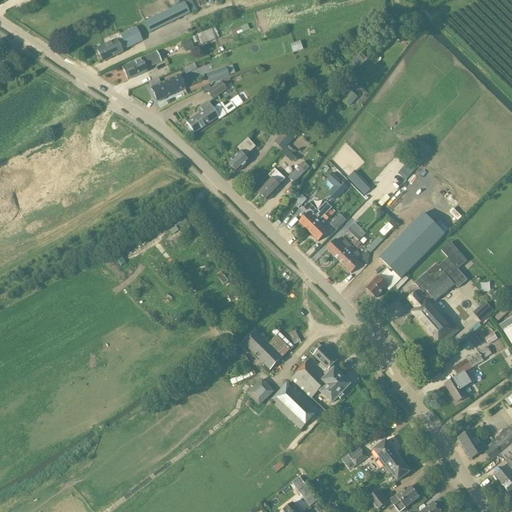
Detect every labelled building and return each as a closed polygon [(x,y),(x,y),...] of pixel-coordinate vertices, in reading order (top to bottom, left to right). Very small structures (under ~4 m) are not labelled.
[(185,3),(143,23),(149,34),(190,14),(185,3)] [(116,41),(96,50),(102,62),(122,53),(121,51),(126,48),(127,49),(142,42),(136,28),(120,35),(121,38),(116,40),(116,41)] [(232,37),(241,33),(239,28),(230,32),(232,37)] [(211,30),(197,35),(201,45),(215,40),(211,30)] [(191,39),(182,41),(184,50),(194,47),(191,39)] [(294,52),(304,49),(302,42),(292,45),(294,52)] [(146,69),(161,63),(157,53),(122,69),(128,81),(147,72),(146,69)] [(223,53),(208,58),(211,68),(227,63),(223,53)] [(359,56),(359,55),(352,62),(358,69),(365,61),(367,59),(361,54),(359,56)] [(210,84),(229,77),(225,67),(206,75),(210,84)] [(176,93),(171,80),(151,89),(157,101),(176,93)] [(212,100),(226,90),(221,82),(207,91),(212,100)] [(345,101),(351,106),(359,96),(352,91),(345,101)] [(230,100),(234,109),(243,105),(239,96),(230,100)] [(199,107),(203,112),(187,123),(194,134),(218,117),(207,102),(199,107)] [(294,140),(286,132),(274,143),(282,151),(294,140)] [(241,152),(229,163),(237,172),(250,161),(246,157),(256,147),(248,139),(237,149),(241,152)] [(283,153),(292,161),(295,158),(292,155),(295,152),(289,146),(283,153)] [(303,162),(288,178),(294,183),(309,167),(303,162)] [(269,176),(272,178),(259,192),(268,201),(281,187),(279,185),(285,179),(275,169),(269,176)] [(333,174),(328,179),(340,190),(334,196),(337,199),(347,188),(333,174)] [(367,190),(371,199),(382,194),(377,185),(367,190)] [(318,222),(322,219),(330,211),(327,207),(315,219),(309,213),(299,222),(309,232),(318,222)] [(330,211),(322,219),(325,222),(334,214),(335,213),(331,209),(330,211)] [(389,291),(401,280),(445,235),(444,234),(448,231),(440,221),(435,225),(424,214),(380,259),(389,268),(379,278),(367,289),(376,299),(387,289),(389,291)] [(336,231),(346,221),(340,216),(330,225),(336,231)] [(318,222),(309,232),(318,242),(328,232),(318,222)] [(351,243),(354,246),(364,236),(366,234),(355,223),(347,231),(356,239),(351,243)] [(372,244),(364,236),(354,246),(357,249),(361,244),(370,253),(385,239),(381,235),(372,244)] [(326,250),(339,262),(352,248),(345,240),(340,245),(336,240),(326,250)] [(438,267),(437,264),(414,284),(426,297),(425,298),(418,291),(408,300),(417,311),(413,314),(438,342),(441,346),(455,335),(428,303),(433,298),(436,302),(455,286),(458,289),(467,281),(458,269),(467,262),(450,243),(441,251),(448,259),(438,267)] [(360,264),(356,260),(360,255),(352,248),(339,262),(351,274),(360,264)] [(288,288),(284,284),(280,290),(284,293),(288,288)] [(475,316),(476,316),(481,322),(493,312),(488,306),(487,305),(475,316)] [(505,332),(511,344),(511,320),(500,328),(503,333),(505,332)] [(283,358),(290,350),(293,347),(276,329),(272,333),(276,337),(269,344),(255,331),(242,344),(270,371),(283,359),(283,358)] [(488,345),(498,339),(494,332),(484,339),(488,345)] [(462,387),(471,382),(465,373),(483,361),(483,360),(491,355),(487,347),(478,353),(453,368),(459,377),(457,377),(445,385),(456,403),(467,396),(462,387)] [(331,367),(337,361),(323,348),(314,357),(323,366),(322,368),(312,358),(291,380),(312,400),(313,399),(324,386),(327,388),(322,393),(333,403),(350,385),(334,370),(334,371),(331,367)] [(262,380),(248,394),(255,401),(260,406),(274,393),(262,380)] [(272,400),(276,404),(274,406),(301,430),(320,411),(290,381),(272,400)] [(511,425),(486,448),(481,440),(479,442),(472,431),(459,439),(471,460),(484,451),(485,452),(487,455),(492,461),(501,455),(501,456),(500,457),(507,465),(495,475),(502,484),(501,484),(509,494),(511,490),(511,425)] [(378,461),(383,467),(398,457),(386,441),(374,451),(380,459),(378,461)] [(368,458),(363,451),(351,460),(357,466),(368,458)] [(382,475),(386,471),(389,475),(391,473),(398,482),(410,472),(398,457),(383,467),(379,471),(382,475)] [(407,490),(406,489),(390,501),(397,511),(401,511),(419,498),(411,487),(407,490)] [(312,507),(319,502),(310,490),(303,495),(312,507)] [(388,502),(380,490),(367,499),(377,511),(388,502)] [(440,511),(433,503),(421,511),(440,511)]
